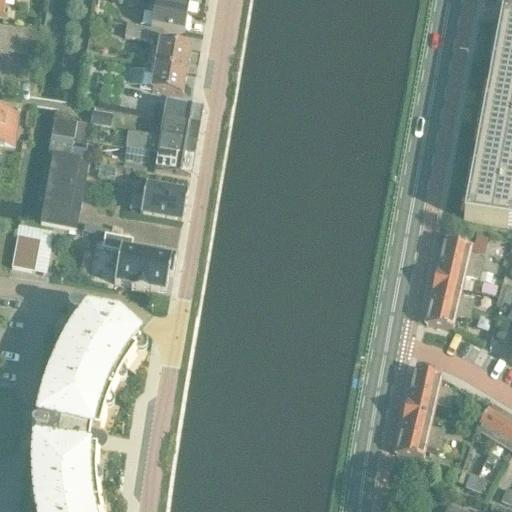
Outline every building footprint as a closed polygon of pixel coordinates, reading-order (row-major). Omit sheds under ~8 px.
[(188,10),(190,0),(151,0),(151,4),(188,10)] [(511,0),(496,0),(492,21),(500,22),(463,223),(508,231),(511,207),(511,0)] [(184,38),(188,10),(151,4),(149,17),(154,17),(151,32),(184,38)] [(12,57),(15,32),(3,30),(0,55),(12,57)] [(126,30),(124,42),(160,49),(160,48),(166,49),(168,37),(163,36),(126,30)] [(24,58),(28,34),(15,32),(12,57),(24,58)] [(28,34),(24,58),(36,60),(40,35),(28,34)] [(160,48),(160,49),(156,72),(185,77),(190,53),(160,48)] [(181,101),(185,77),(156,72),(151,96),(181,101)] [(168,107),(165,123),(201,130),(204,113),(168,107)] [(18,130),(20,118),(8,117),(6,128),(18,130)] [(74,143),(77,126),(54,122),(51,139),(72,142),(74,143)] [(165,123),(163,138),(162,140),(198,146),(201,130),(165,123)] [(18,130),(6,128),(4,140),(16,142),(18,130)] [(128,136),(126,150),(151,155),(151,154),(159,156),(196,163),(198,146),(162,140),(162,141),(128,136)] [(3,152),(15,153),(16,142),(4,140),(3,152)] [(149,168),(151,155),(126,150),(125,164),(149,168)] [(193,179),(196,163),(159,156),(156,173),(193,179)] [(42,228),(69,233),(78,234),(90,169),(79,167),(80,163),(69,161),(55,159),(42,228)] [(148,185),(141,217),(182,225),(188,193),(148,185)] [(475,239),(473,250),(485,252),(487,242),(475,239)] [(121,256),(115,288),(132,291),(132,293),(149,297),(150,294),(167,297),(170,279),(174,280),(177,263),(132,255),(134,244),(106,240),(104,253),(121,256)] [(17,243),(12,273),(33,277),(33,275),(38,247),(17,243)] [(438,266),(480,275),(482,268),(468,264),(471,252),(443,245),(438,266)] [(438,266),(434,286),(462,292),(464,281),(478,284),(480,275),(438,266)] [(480,275),(478,284),(490,287),(492,278),(489,277),(480,275)] [(459,305),(462,292),(434,286),(429,307),(471,316),(473,308),(459,305)] [(429,307),(424,328),(452,334),(455,321),(469,324),(471,316),(429,307)] [(50,379),(43,401),(38,421),(36,429),(35,429),(34,430),(32,430),(31,432),(31,433),(31,434),(31,435),(31,436),(32,437),(33,438),(35,438),(34,447),(32,467),(33,491),(35,511),(99,511),(98,508),(96,486),(95,475),(96,452),(99,435),(105,413),(108,403),(118,382),(123,373),(136,355),(144,345),(117,321),(94,317),(88,312),(74,310),(71,310),(69,312),(67,315),(68,318),(69,321),(72,322),(81,323),(76,331),(70,339),(59,360),(50,379)] [(500,334),(496,341),(507,348),(511,341),(500,334)] [(407,397),(450,405),(451,398),(438,395),(440,382),(412,376),(407,397)] [(448,413),(450,405),(407,397),(403,417),(431,423),(434,410),(448,413)] [(494,446),(509,422),(491,410),(476,435),(494,446)] [(428,435),(431,423),(403,417),(398,438),(441,446),(443,438),(428,435)] [(511,456),(511,423),(509,422),(494,446),(511,456)] [(440,454),(441,446),(398,438),(394,458),(422,465),(425,451),(440,454)] [(480,498),(485,485),(470,479),(464,492),(480,498)] [(501,506),(511,510),(511,496),(507,494),(501,506)]
